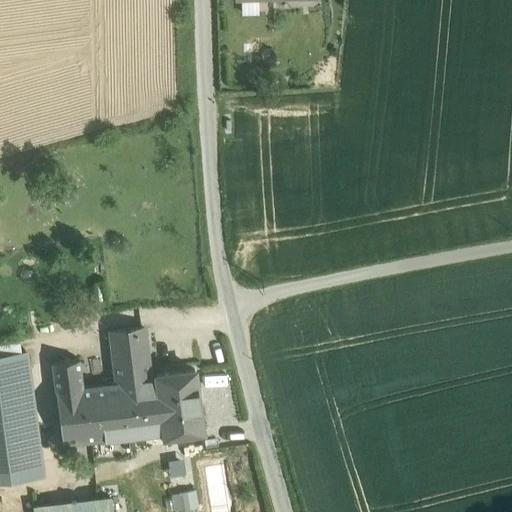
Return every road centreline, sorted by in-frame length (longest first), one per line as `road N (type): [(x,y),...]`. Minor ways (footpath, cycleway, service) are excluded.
road 1 (unclassified): [(229,304),(210,182),(205,0)]
road 2 (unclassified): [(229,304),(511,249)]
road 3 (unclassified): [(286,511),(229,304)]
